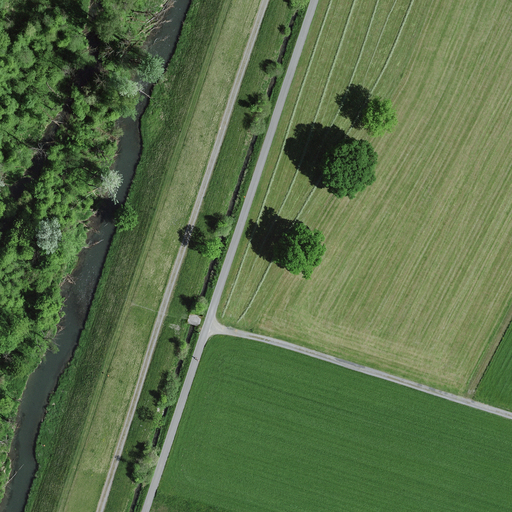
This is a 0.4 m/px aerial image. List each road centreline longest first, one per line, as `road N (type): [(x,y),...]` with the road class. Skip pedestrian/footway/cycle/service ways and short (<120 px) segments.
road 1 (track): [(98,511),(267,0)]
road 2 (track): [(316,0),(210,323)]
road 3 (track): [(210,323),(511,413)]
road 4 (track): [(210,323),(152,497)]
